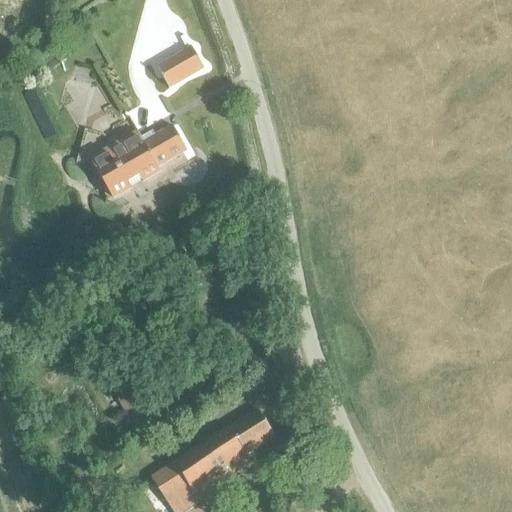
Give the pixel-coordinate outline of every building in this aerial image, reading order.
[(157,69),(169,90),(204,70),(191,49),(157,69)] [(131,189),(130,188),(141,181),(142,183),(161,172),(158,168),(187,152),(173,128),(155,138),(153,132),(141,139),(138,133),(90,160),(113,200),(131,189)] [(107,380),(125,415),(145,405),(128,370),(107,380)] [(288,393),(277,399),(284,410),(295,404),(288,393)] [(151,480),(171,511),(185,511),(222,488),(217,481),(229,474),(231,477),(251,464),(246,456),(275,438),(258,412),(151,480)] [(288,423),(305,451),(324,439),(307,412),(288,423)]
